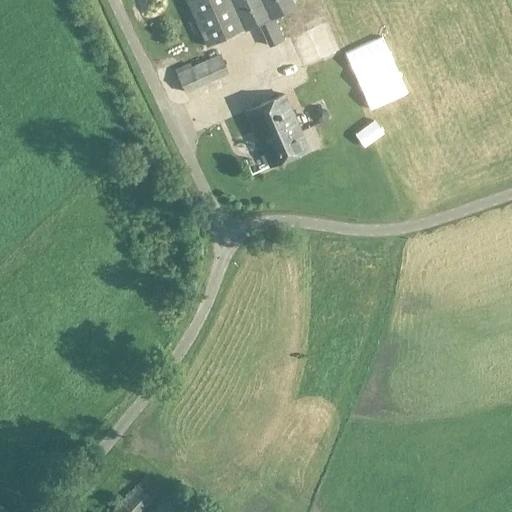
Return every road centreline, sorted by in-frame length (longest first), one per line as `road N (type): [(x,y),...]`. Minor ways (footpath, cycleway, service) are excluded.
road 1 (unclassified): [(55,511),(178,355),(229,244)]
road 2 (unclassified): [(229,244),(278,221),(400,230),(511,195)]
road 3 (unclassified): [(229,244),(119,0)]
